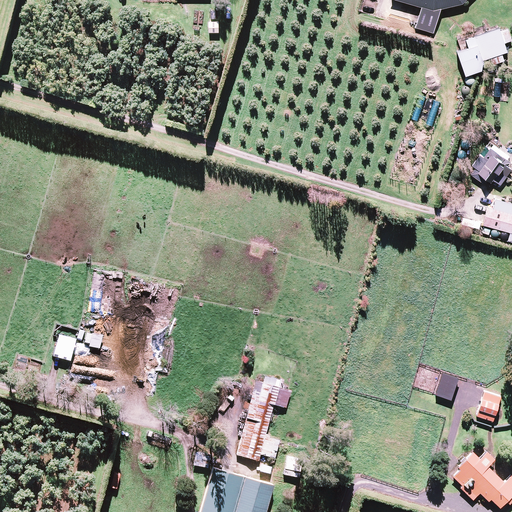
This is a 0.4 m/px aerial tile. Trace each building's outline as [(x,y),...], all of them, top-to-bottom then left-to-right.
[(396,0),(421,7),(415,27),(434,32),(441,8),(462,3),(465,0),(396,0)] [(511,38),(509,28),(500,31),(499,28),(466,39),(468,47),(457,51),(465,76),(483,70),(480,60),(507,51),(506,50),(511,47),(511,43),(511,42),(511,41),(511,38)] [(350,32),(342,30),(338,46),(346,48),(350,32)] [(444,170),(455,140),(445,137),(435,166),(444,170)] [(506,174),(511,173),(511,161),(511,162),(507,159),(509,156),(489,141),(472,165),(475,168),(471,174),(479,180),(482,176),(497,186),(506,174)] [(511,202),(495,198),(492,208),(487,206),(482,224),(511,232),(511,202)] [(142,378),(141,382),(148,384),(149,379),(155,380),(167,326),(151,322),(138,377),(142,378)] [(76,339),(58,334),(52,356),(70,361),(76,339)] [(114,354),(81,345),(76,362),(109,371),(114,354)] [(458,377),(443,372),(436,391),(452,397),(458,377)] [(236,457),(273,466),(280,437),(269,434),(282,380),(264,375),(263,381),(254,379),(244,420),(241,420),(237,439),(240,440),(236,457)] [(502,396),(485,390),(476,415),(494,421),(502,396)] [(304,453),(288,449),(280,477),(297,481),(304,453)] [(211,454),(195,451),(192,464),(208,468),(211,454)] [(489,467),(494,462),(484,453),(478,459),(471,452),(456,467),(458,469),(451,476),(460,485),(458,487),(471,500),(478,492),(487,501),(489,499),(498,507),(505,500),(508,503),(511,499),(511,476),(509,474),(502,481),(489,467)] [(231,511),(242,476),(212,468),(199,511),(231,511)] [(242,476),(231,511),(263,511),(272,485),(242,476)]
